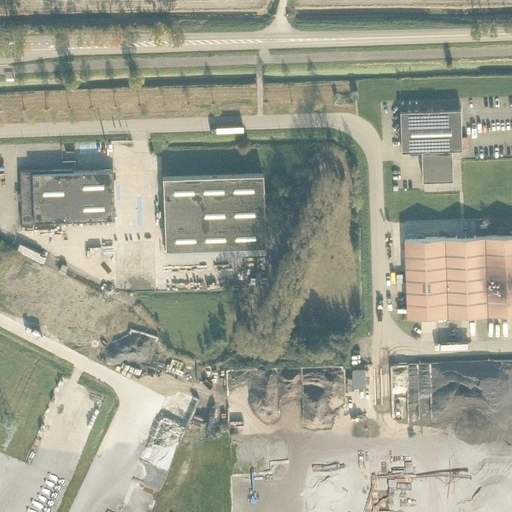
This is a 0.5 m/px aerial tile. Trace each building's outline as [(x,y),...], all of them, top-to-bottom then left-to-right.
[(402,151),(422,150),(423,180),(453,179),(452,149),(462,149),(461,108),(401,111),(401,124),(401,125),(396,131),(401,136),(401,137),(402,137),(402,151)] [(58,221),(58,219),(114,218),(112,169),(72,171),(72,169),(19,171),(20,193),(18,193),(19,201),(20,201),(21,223),(58,221)] [(165,249),(265,245),(272,245),(271,238),(270,238),(270,236),(269,236),(269,232),(264,232),(262,173),(162,177),(165,249)] [(511,234),(485,235),(465,236),(405,238),(408,316),(448,314),(511,312),(511,234)] [(348,369),(228,372),(230,422),(310,420),(309,409),(349,408),(348,369)] [(366,387),(365,369),(353,369),(354,387),(366,387)]
